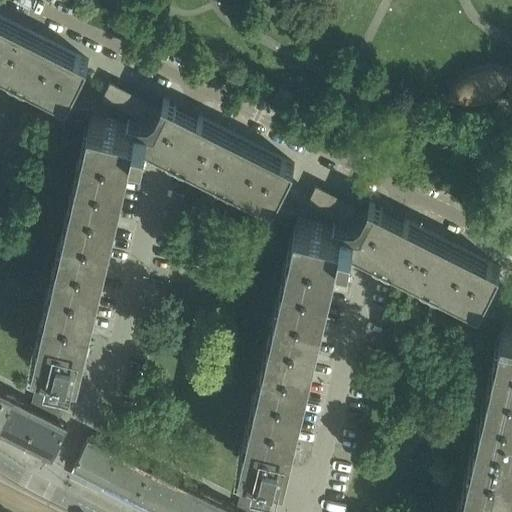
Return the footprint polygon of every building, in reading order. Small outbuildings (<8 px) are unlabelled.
[(0,65),(68,102),(89,60),(0,14),(0,65)] [(82,364),(135,138),(145,140),(166,150),(274,205),(295,163),(199,115),(186,108),(164,98),(161,104),(109,78),(101,95),(133,112),(131,121),(129,121),(130,115),(129,115),(128,121),(92,112),(36,353),(43,355),(74,362),(82,364)] [(279,97),(274,106),(283,111),(288,102),(279,97)] [(288,467),(341,242),(353,245),(372,253),(384,260),(480,309),(501,267),(394,213),(370,201),(367,207),(315,181),(306,199),(339,215),(336,225),(335,224),(336,219),(335,218),(333,224),(298,216),(241,457),(249,459),(280,466),(288,467)] [(507,511),(511,494),(511,321),(504,319),(458,511),(507,511)] [(71,376),(74,362),(43,355),(40,368),(71,376)] [(68,388),(71,376),(40,368),(37,381),(68,388)] [(65,401),(68,388),(37,381),(34,393),(65,401)] [(15,398),(0,390),(0,427),(15,398)] [(65,401),(34,393),(31,406),(42,409),(60,413),(61,414),(62,414),(65,401)] [(31,406),(15,398),(0,427),(8,431),(6,435),(21,442),(22,439),(27,441),(30,433),(42,409),(31,406)] [(60,413),(42,409),(30,433),(27,441),(30,443),(29,446),(52,457),(68,425),(57,420),(61,414),(60,413)] [(104,483),(120,451),(89,436),(73,468),(104,483)] [(150,466),(120,451),(104,483),(105,483),(113,485),(115,482),(122,486),(119,491),(128,495),(131,490),(136,493),(150,466)] [(277,478),(280,466),(249,459),(246,471),(277,478)] [(180,482),(150,466),(136,493),(149,499),(146,504),(158,510),(161,505),(167,508),(180,482)] [(277,478),(246,471),(243,484),(274,491),(277,478)] [(204,511),(211,497),(180,482),(167,508),(168,508),(165,511),(204,511)] [(271,504),(274,491),(243,484),(240,496),(271,504)] [(269,511),(271,504),(240,496),(237,510),(243,511),(245,511),(269,511)] [(237,510),(211,497),(204,511),(242,511),(243,511),(237,510)]
